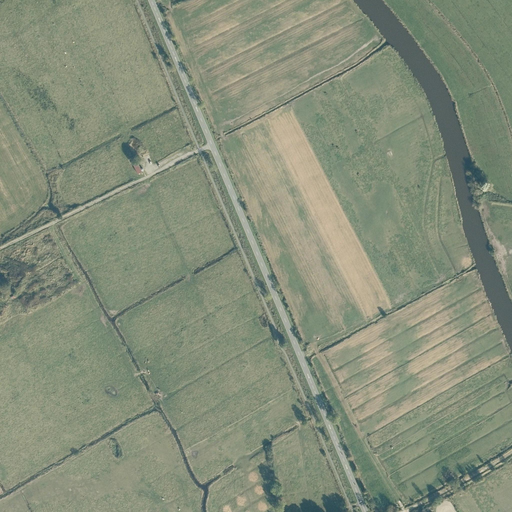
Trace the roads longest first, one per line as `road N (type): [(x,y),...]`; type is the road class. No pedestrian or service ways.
road 1 (tertiary): [(366,511),(151,0)]
road 2 (track): [(212,145),(0,249)]
road 3 (track): [(407,511),(511,451)]
